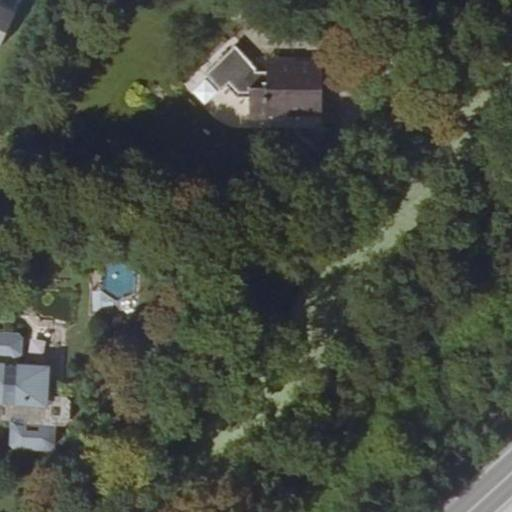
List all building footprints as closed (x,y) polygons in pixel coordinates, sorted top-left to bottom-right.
[(0,46),(16,16),(0,8),(0,46)] [(233,48),(204,76),(221,93),(228,86),(237,96),(247,95),(248,122),(266,123),(266,116),(321,117),(320,64),(296,64),(295,70),(293,69),(290,64),(282,64),(279,69),(279,74),(253,74),(253,71),(233,48)] [(117,265),(100,274),(99,294),(115,304),(132,296),(134,277),(117,265)] [(0,360),(16,361),(21,356),(22,340),(17,335),(0,334),(0,360)] [(16,366),(16,361),(0,360),(0,426),(7,426),(54,429),(64,429),(68,426),(69,403),(65,399),(47,398),(49,367),(16,366)] [(52,454),(54,429),(7,426),(7,452),(11,457),(48,459),(52,454)]
